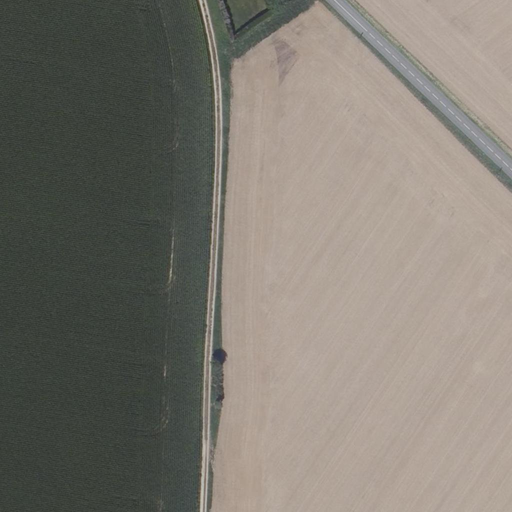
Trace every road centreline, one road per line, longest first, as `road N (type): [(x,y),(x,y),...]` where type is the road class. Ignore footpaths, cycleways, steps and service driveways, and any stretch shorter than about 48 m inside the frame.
road 1 (track): [(203,0),(218,133),(202,511)]
road 2 (tertiary): [(334,0),(511,170)]
